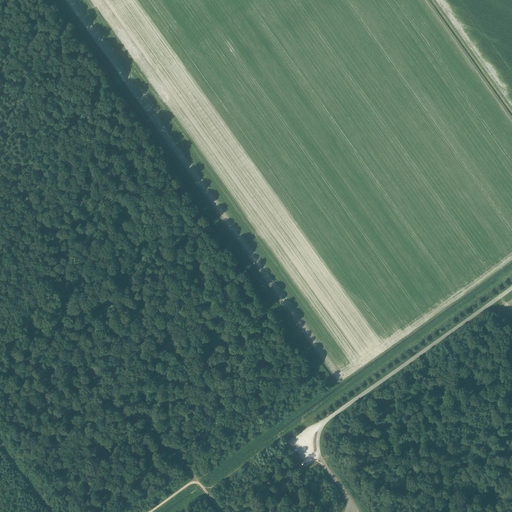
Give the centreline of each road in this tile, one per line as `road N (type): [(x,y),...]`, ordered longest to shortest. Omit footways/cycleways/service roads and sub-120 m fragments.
road 1 (track): [(0,175),(20,184),(58,246),(90,374),(199,483)]
road 2 (unclassified): [(353,509),(319,458),(322,425),(511,288)]
road 3 (track): [(420,354),(458,419),(511,435)]
road 4 (track): [(312,431),(294,428),(205,490)]
